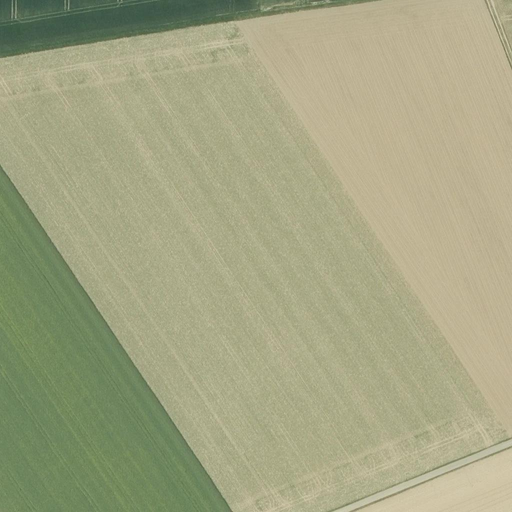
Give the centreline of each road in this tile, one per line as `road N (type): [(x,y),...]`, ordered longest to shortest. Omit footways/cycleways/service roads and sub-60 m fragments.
road 1 (track): [(0,56),(361,0)]
road 2 (track): [(511,442),(340,511)]
